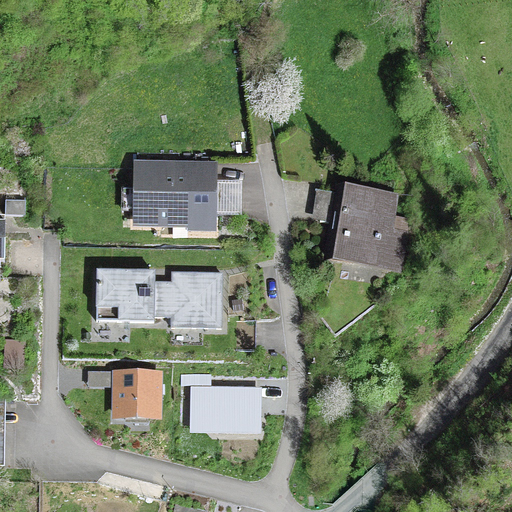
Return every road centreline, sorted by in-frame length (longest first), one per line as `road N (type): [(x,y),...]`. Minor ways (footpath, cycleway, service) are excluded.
road 1 (residential): [(274,496),(51,452),(50,260)]
road 2 (residential): [(274,496),(294,432),(297,361),(265,147)]
road 3 (tertiary): [(511,323),(400,454),(335,511)]
